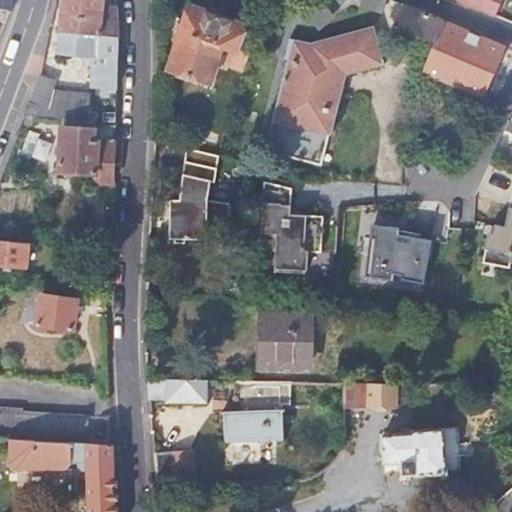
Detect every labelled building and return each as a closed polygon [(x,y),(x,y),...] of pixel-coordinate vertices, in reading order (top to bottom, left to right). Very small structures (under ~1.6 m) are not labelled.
[(0,0),(0,7),(12,11),(12,9),(12,0),(0,0)] [(96,84),(116,86),(118,50),(118,19),(100,17),(100,0),(65,0),(62,55),(98,58),(96,84)] [(464,0),(496,13),(502,0),(464,0)] [(405,3),(397,25),(436,42),(442,19),(438,17),(405,3)] [(238,51),(239,49),(246,24),(238,22),(189,6),(169,67),(210,81),(223,46),(238,51)] [(442,19),(436,42),(423,72),(474,93),(486,98),(508,46),(442,19)] [(307,42),(294,38),(272,121),(329,134),(345,71),(382,61),(372,27),(307,42)] [(233,64),(245,69),(251,53),(239,49),(238,51),(233,64)] [(41,105),(37,114),(88,119),(90,93),(51,91),(55,78),(42,73),(32,101),(41,105)] [(29,107),(27,114),(37,114),(41,105),(32,101),(29,107)] [(93,181),(111,182),(114,141),(93,139),(92,129),(62,128),(61,137),(59,137),(57,171),(94,173),(93,181)] [(189,146),(187,146),(182,199),(174,198),(171,236),(208,237),(209,221),(231,222),(233,200),(211,199),(212,179),(216,180),(220,153),(189,146)] [(277,266),(309,268),(310,249),(323,250),(325,213),(292,211),(293,185),(265,178),(263,230),(279,231),(277,266)] [(511,208),(510,208),(506,228),(496,225),(492,245),(488,245),(485,260),(511,265),(511,263),(511,208)] [(398,230),(374,226),(365,281),(393,285),(394,278),(425,283),(432,241),(397,235),(398,230)] [(29,244),(0,240),(0,264),(26,267),(29,244)] [(77,300),(41,295),(38,325),(74,330),(77,300)] [(311,312),(266,312),(265,362),(309,363),(311,312)] [(473,379),(494,380),(495,365),(474,365),(473,379)] [(149,372),(151,394),(167,395),(169,396),(208,398),(209,375),(149,372)] [(276,376),(239,376),(239,405),(227,406),(226,430),(279,431),(280,397),(292,397),(292,376),(276,376)] [(349,378),(350,403),(373,404),(373,400),(399,400),(399,379),(349,378)] [(0,434),(11,435),(88,440),(90,414),(24,411),(23,407),(0,406),(0,434)] [(450,469),(450,463),(448,431),(448,424),(418,426),(418,430),(388,432),(389,460),(407,459),(407,466),(411,470),(418,471),(423,469),(423,471),(450,469)] [(448,431),(450,463),(464,461),(464,431),(448,431)] [(88,440),(11,435),(10,459),(16,466),(66,469),(73,462),(87,463),(89,511),(116,511),(114,444),(112,442),(88,440)] [(155,450),(158,486),(187,484),(188,474),(174,473),(173,448),(155,450)]
